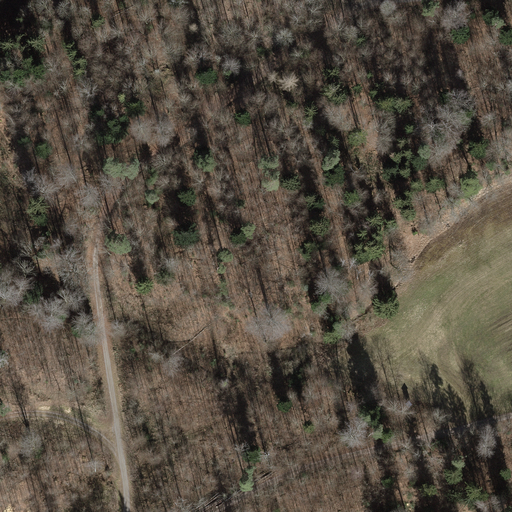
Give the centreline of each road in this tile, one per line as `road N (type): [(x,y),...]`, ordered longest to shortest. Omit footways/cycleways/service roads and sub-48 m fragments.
road 1 (track): [(127,511),(96,284),(96,243),(109,202),(147,158),(366,4)]
road 2 (track): [(211,511),(320,462),(511,417)]
road 3 (track): [(122,458),(68,419),(0,417)]
